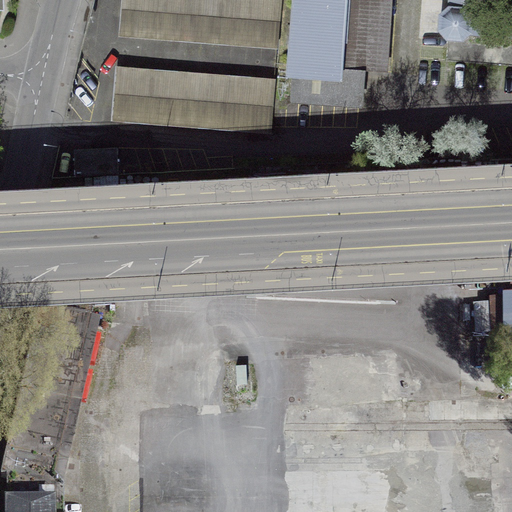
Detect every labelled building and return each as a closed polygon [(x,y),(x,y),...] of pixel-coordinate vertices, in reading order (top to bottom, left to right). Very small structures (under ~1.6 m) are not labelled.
[(282,0),(125,0),(124,11),(122,37),(278,49),(282,0)] [(304,0),(300,65),(299,98),(359,103),(361,69),(382,71),(386,0),(304,0)] [(449,0),(449,9),(441,16),(440,29),(447,37),(461,38),(468,32),(511,35),(511,20),(487,19),(488,0),(449,0)] [(275,83),(115,70),(113,95),(111,122),(271,134),(275,83)] [(117,154),(74,156),(75,175),(118,173),(118,168),(117,154)] [(510,303),(491,303),(493,333),(495,362),(511,362),(511,301),(510,302),(510,303)] [(54,511),(54,483),(91,319),(39,307),(1,478),(7,479),(7,511),(54,511)] [(241,365),(236,365),(237,391),(247,391),(246,365),(241,365)]
